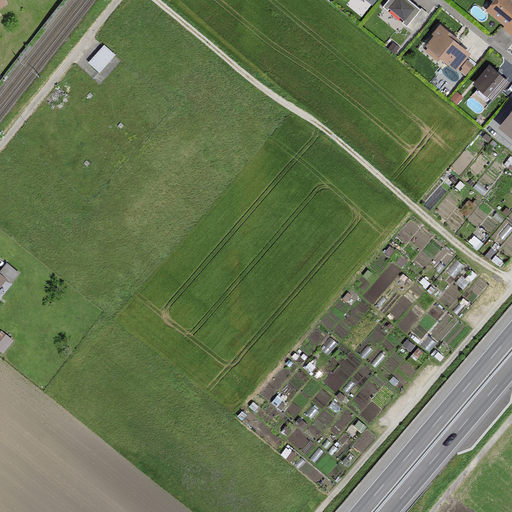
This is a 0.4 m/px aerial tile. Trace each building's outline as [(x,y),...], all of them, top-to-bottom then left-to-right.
[(409,0),(387,0),(383,6),(387,10),(389,8),(404,20),(402,22),(407,26),(413,31),(419,23),(413,18),(421,9),(409,0)] [(511,0),(495,0),(489,9),(507,24),(504,28),(511,33),(511,0)] [(437,35),(428,45),(455,68),(468,53),(451,39),(453,37),(440,27),(435,34),(437,35)] [(100,50),(90,62),(99,71),(114,55),(106,47),(102,51),(100,50)] [(473,65),(468,61),(461,71),(466,74),(473,65)] [(490,66),(476,82),(494,98),(508,82),(490,66)] [(511,115),(503,127),(511,134),(511,115)] [(0,285),(6,278),(11,282),(19,273),(7,263),(0,271),(0,285)] [(13,340),(6,334),(0,341),(0,349),(3,352),(13,340)]
